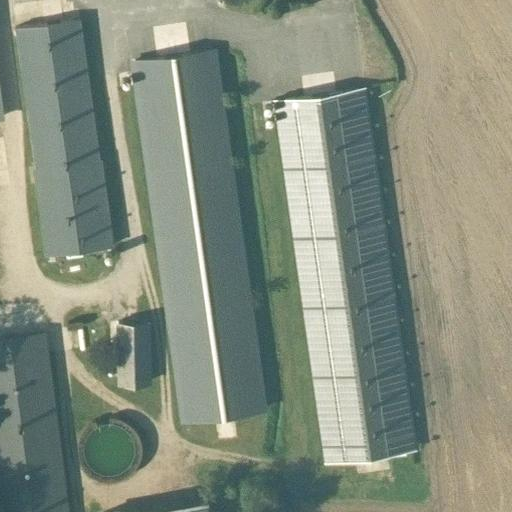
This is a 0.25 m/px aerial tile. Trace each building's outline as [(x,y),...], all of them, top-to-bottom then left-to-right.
[(71,0),(47,0),(36,2),(39,23),(74,18),(71,0)] [(39,23),(16,26),(47,253),(111,244),(80,17),(74,18),(39,23)] [(188,24),(156,26),(158,51),(189,49),(188,24)] [(212,49),(135,60),(185,419),(262,408),(212,49)] [(360,89),(279,100),(288,160),(330,458),(410,447),(360,89)] [(147,320),(118,321),(120,382),(149,381),(147,320)] [(65,511),(42,331),(0,335),(0,511),(65,511)] [(137,468),(139,457),(136,446),(130,437),(121,431),(110,429),(99,432),(90,438),(84,447),(82,458),(85,469),(91,478),(100,484),(111,486),(122,483),(131,477),(137,468)] [(209,511),(208,499),(109,511),(209,511)]
